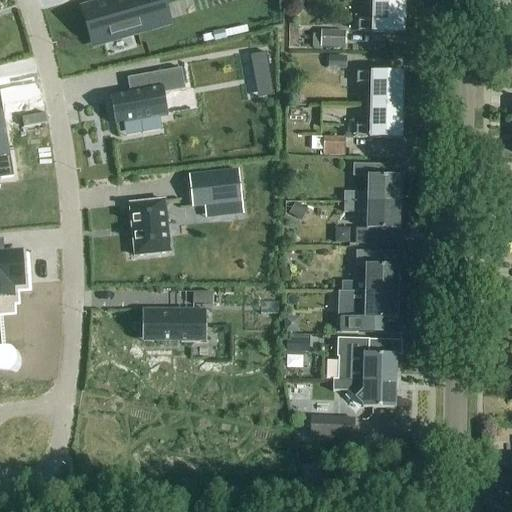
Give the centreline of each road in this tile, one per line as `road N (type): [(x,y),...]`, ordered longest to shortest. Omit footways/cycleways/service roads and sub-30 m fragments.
road 1 (tertiary): [(464,511),(454,428),(465,0)]
road 2 (residential): [(25,0),(67,200),(62,411)]
